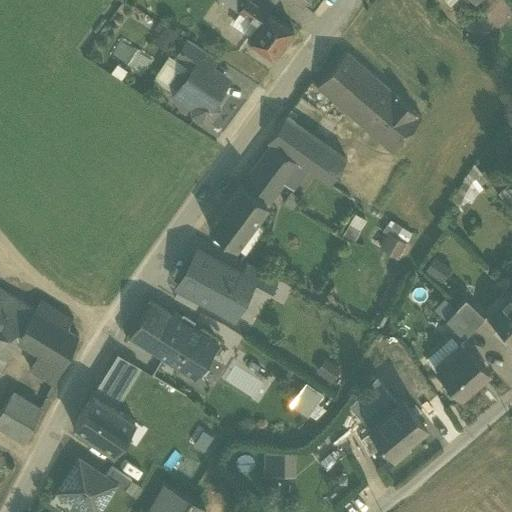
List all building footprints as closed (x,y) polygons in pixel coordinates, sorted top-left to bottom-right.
[(224,0),(238,9),(243,0),(224,0)] [(258,22),(266,10),(261,7),(251,0),(243,0),(238,9),(239,10),(258,22)] [(231,23),(249,35),(258,22),(239,10),(231,23)] [(248,37),(274,54),(292,27),(266,10),(258,22),(249,35),(248,37)] [(178,34),(157,20),(152,27),(159,32),(152,41),(166,51),(178,34)] [(180,49),(206,66),(212,56),(187,39),(180,49)] [(215,108),(213,99),(226,79),(206,66),(180,49),(175,57),(190,68),(187,75),(178,77),(173,84),(175,92),(183,98),(193,104),(195,112),(202,117),(210,115),(215,108)] [(349,116),(380,81),(344,50),(316,87),(349,116)] [(170,54),(154,78),(175,92),(173,84),(178,77),(187,75),(190,68),(175,57),(170,54)] [(116,63),(110,73),(120,80),(127,70),(116,63)] [(380,81),(349,116),(375,139),(391,152),(422,117),(380,81)] [(291,107),(286,114),(296,121),(301,114),(291,107)] [(307,170),(327,185),(347,158),(296,121),(286,114),(267,141),(269,142),(307,170)] [(292,189),(307,170),(269,142),(239,183),(267,204),(283,183),(292,189)] [(267,204),(239,183),(207,226),(236,247),(255,221),(267,204)] [(290,190),(282,201),(292,209),(300,198),(290,190)] [(354,214),(348,225),(360,232),(366,221),(354,214)] [(264,227),(255,221),(236,247),(245,254),(264,227)] [(382,233),(386,235),(387,233),(412,247),(417,237),(389,221),(382,233)] [(360,232),(348,225),(342,235),(354,242),(360,232)] [(412,247),(387,233),(386,235),(378,249),(404,264),(413,248),(412,247)] [(240,274),(196,250),(177,286),(178,286),(199,298),(233,316),(252,281),(240,274)] [(434,258),(424,272),(441,284),(451,270),(434,258)] [(245,264),(240,274),(252,281),(271,291),(277,281),(245,264)] [(178,286),(173,297),(194,308),(199,298),(178,286)] [(0,332),(16,342),(34,308),(0,288),(0,332)] [(511,342),(511,297),(509,294),(486,319),(511,342)] [(40,298),(34,308),(67,328),(73,318),(40,298)] [(455,309),(444,299),(433,310),(444,320),(455,309)] [(455,309),(474,328),(484,318),(464,299),(455,309)] [(217,343),(150,301),(128,336),(195,378),(217,343)] [(34,308),(16,342),(36,355),(27,370),(52,386),(78,335),(67,328),(34,308)] [(474,328),(455,309),(444,320),(463,339),(474,328)] [(387,318),(378,314),(374,323),(382,327),(387,318)] [(0,368),(16,342),(0,332),(0,368)] [(449,338),(430,360),(437,366),(456,344),(449,338)] [(434,375),(457,400),(487,374),(463,349),(434,375)] [(108,370),(130,384),(139,368),(116,355),(108,370)] [(325,358),(314,373),(331,385),(341,370),(325,358)] [(92,394),(115,410),(130,384),(108,370),(92,394)] [(323,394),(305,382),(289,406),(307,417),(323,394)] [(0,411),(0,430),(23,444),(42,407),(12,390),(0,411)] [(365,429),(394,406),(387,398),(381,403),(373,393),(355,406),(361,413),(355,417),(365,429)] [(115,410),(92,394),(72,427),(113,453),(133,422),(115,410)] [(365,429),(392,461),(405,450),(404,448),(425,430),(400,401),(394,406),(365,429)] [(264,453),(263,476),(294,477),(295,453),(264,453)] [(57,491),(88,511),(96,511),(115,484),(104,477),(78,459),(57,491)] [(111,467),(104,477),(115,484),(134,497),(141,488),(111,467)] [(146,511),(212,511),(163,484),(146,511)]
